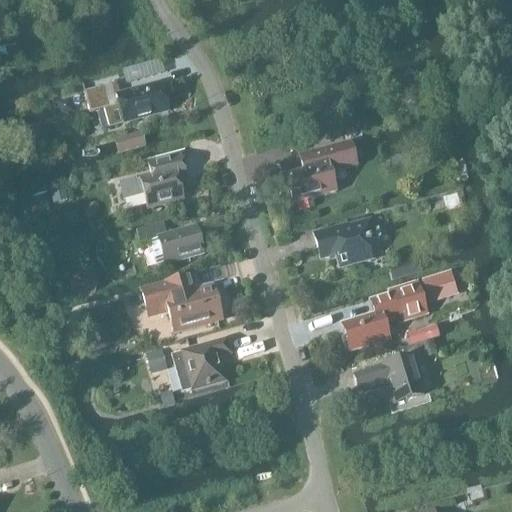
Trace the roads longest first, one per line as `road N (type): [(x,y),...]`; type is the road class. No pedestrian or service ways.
road 1 (residential): [(324,497),(210,85),(156,0)]
road 2 (residential): [(0,367),(28,404),(73,511)]
